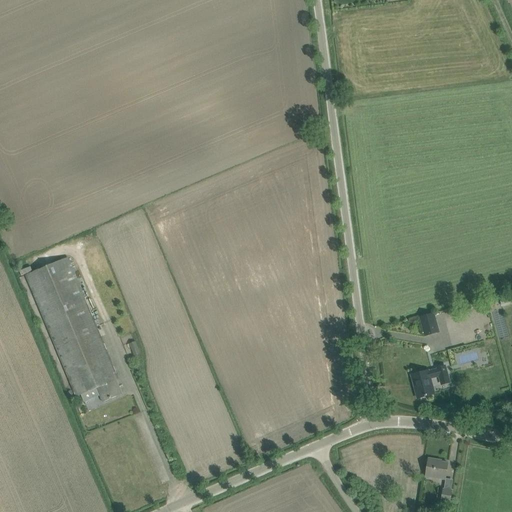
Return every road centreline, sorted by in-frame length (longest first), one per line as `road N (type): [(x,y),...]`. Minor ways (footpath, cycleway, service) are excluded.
road 1 (unclassified): [(374,423),(315,0)]
road 2 (unclassified): [(163,511),(316,446)]
road 3 (unclassified): [(511,441),(438,425),(374,423)]
